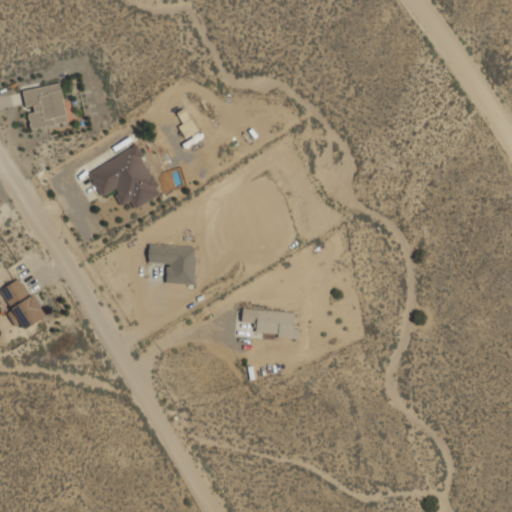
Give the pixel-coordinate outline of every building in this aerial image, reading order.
[(24,88),(31,128),(68,121),(60,81),(24,88)] [(183,153),(197,143),(185,125),(170,135),(183,153)] [(88,170),(101,194),(112,188),(121,204),(131,199),(135,206),(164,191),(138,143),(88,170)] [(196,244),(149,244),(149,262),(167,263),(167,283),(195,283),(196,244)] [(19,330),(45,315),(22,275),(0,288),(11,307),(7,310),(19,330)] [(254,334),(297,337),(299,311),(242,308),(241,321),(255,322),(254,334)]
